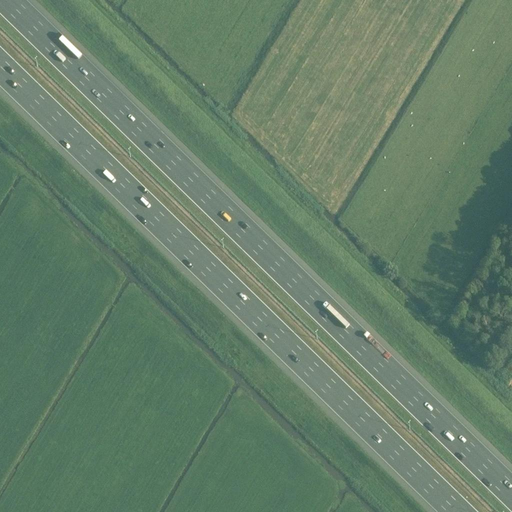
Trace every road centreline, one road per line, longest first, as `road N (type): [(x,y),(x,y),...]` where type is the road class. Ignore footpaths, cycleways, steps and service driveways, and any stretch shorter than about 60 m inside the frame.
road 1 (motorway): [(511,495),(4,0)]
road 2 (motorway): [(0,67),(455,511)]
